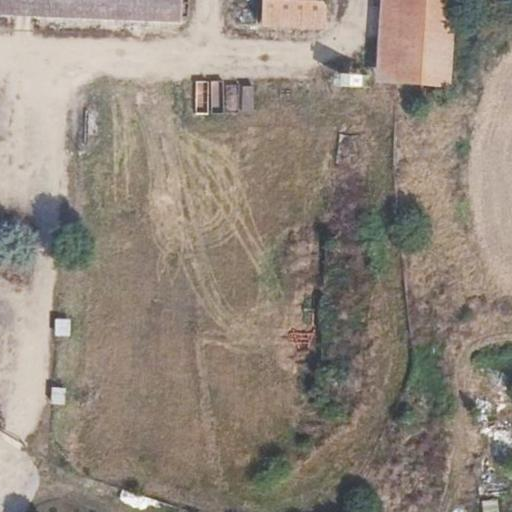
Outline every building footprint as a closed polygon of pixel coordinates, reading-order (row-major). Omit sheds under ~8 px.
[(181,0),(0,0),(0,15),(180,22),(181,0)] [(324,0),(263,0),(262,25),(324,27),(324,0)] [(380,0),(375,81),(447,88),(453,0),(380,0)] [(215,84),(197,84),(198,116),(216,115),(215,84)] [(68,321),(58,320),(57,336),(68,336),(68,321)] [(65,389),(54,388),(52,404),(63,405),(65,389)]
